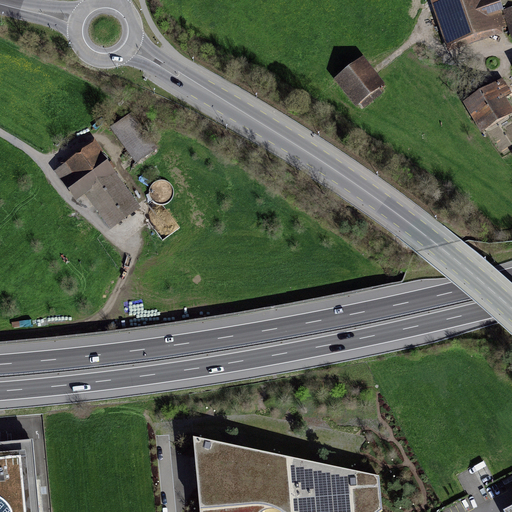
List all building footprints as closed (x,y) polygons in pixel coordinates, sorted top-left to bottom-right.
[(494,0),(454,0),(433,9),(451,54),(494,37),(485,14),(498,9),(494,0)] [(363,60),(339,79),(357,102),(381,83),(363,60)] [(495,91),(467,108),(484,135),(511,117),(495,91)] [(160,150),(135,114),(109,132),(134,168),(160,150)] [(98,144),(54,173),(75,205),(87,197),(108,230),(141,209),(98,144)] [(383,511),(380,479),(192,443),(198,511),(383,511)] [(38,511),(31,445),(0,448),(0,511),(38,511)] [(511,511),(511,501),(501,507),(504,511),(511,511)]
